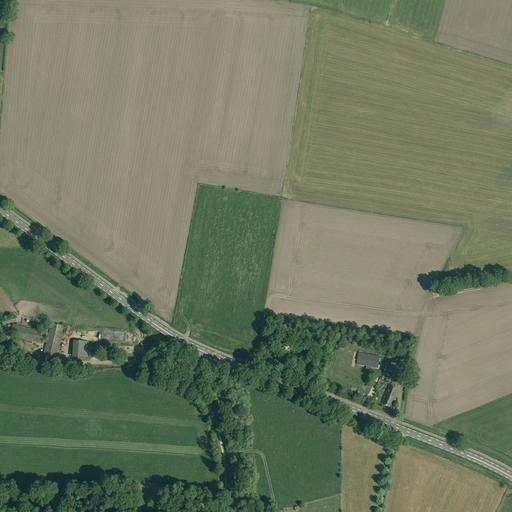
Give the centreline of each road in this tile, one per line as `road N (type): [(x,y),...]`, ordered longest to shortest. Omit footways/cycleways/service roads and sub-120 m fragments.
road 1 (secondary): [(511,477),(214,357)]
road 2 (secondary): [(214,357),(163,331),(0,210)]
road 3 (unclassified): [(214,357),(31,362),(0,353)]
road 4 (track): [(153,362),(153,374),(183,384),(210,408),(224,493)]
